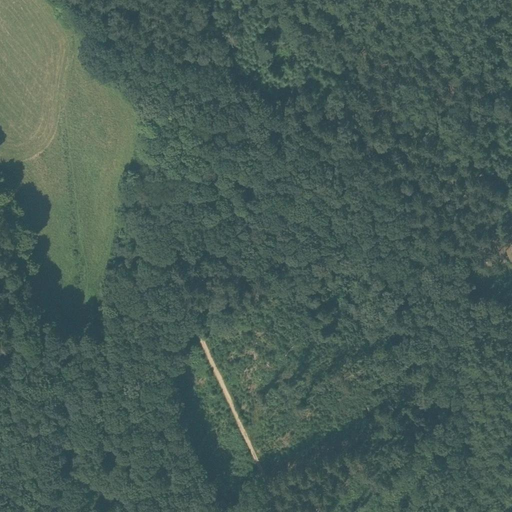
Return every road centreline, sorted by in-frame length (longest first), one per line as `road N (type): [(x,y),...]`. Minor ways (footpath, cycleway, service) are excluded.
road 1 (track): [(256,0),(362,79),(389,149),(404,229),(490,267),(511,266)]
road 2 (track): [(74,0),(103,56),(145,102),(148,146),(183,181),(166,244),(188,318)]
road 3 (track): [(281,511),(188,318)]
road 4 (track): [(188,318),(141,415),(64,412)]
road 5 (track): [(0,226),(41,362)]
